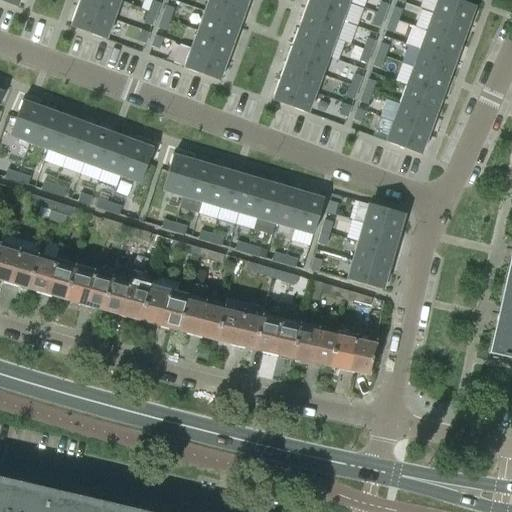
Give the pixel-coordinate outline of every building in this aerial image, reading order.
[(80,0),(78,8),(113,21),(120,2),(112,0),(80,0)] [(238,25),(244,7),(225,0),(207,0),(203,12),(238,25)] [(337,0),(309,0),(306,9),(341,22),(348,4),(337,0)] [(435,0),(431,13),(466,26),(472,8),(449,0),(435,0)] [(159,4),(152,1),(148,13),(155,15),(159,4)] [(383,17),(387,5),(380,2),(375,14),(383,17)] [(168,20),(172,8),(165,6),(161,17),(168,20)] [(400,10),(393,7),(389,19),(396,21),(400,10)] [(113,21),(78,8),(71,28),(106,41),(113,21)] [(334,40),(341,22),(306,9),(299,27),(334,40)] [(238,25),(203,12),(196,30),(231,43),(238,25)] [(151,27),(155,15),(148,13),(143,24),(151,27)] [(431,13),(424,32),(459,44),(466,26),(431,13)] [(375,14),(371,25),(379,28),(383,17),(375,14)] [(168,20),(161,17),(156,29),(164,32),(168,20)] [(384,30),(392,33),(396,21),(389,19),(384,30)] [(299,27),(293,45),(328,58),(334,40),(299,27)] [(189,48),(225,61),(231,43),(196,30),(189,48)] [(141,31),(137,42),(144,45),(148,33),(141,31)] [(452,62),(459,44),(424,32),(417,50),(452,62)] [(162,38),(154,35),(150,47),(157,50),(162,38)] [(374,41),(367,38),(362,50),(370,53),(374,41)] [(375,55),(383,57),(387,46),(380,43),(375,55)] [(286,63),(321,76),(328,58),(293,45),(286,63)] [(182,68),(217,81),(225,61),(189,48),(182,68)] [(370,53),(362,50),(358,62),(366,64),(370,53)] [(452,62),(417,50),(411,68),(446,80),(452,62)] [(375,55),(371,66),(379,69),(383,57),(375,55)] [(321,76),(286,63),(280,81),(315,94),(321,76)] [(439,98),(446,80),(411,68),(404,86),(439,98)] [(357,89),(361,77),(353,74),(349,86),(357,89)] [(367,79),(362,91),(370,94),(374,82),(367,79)] [(280,81),(272,101),(307,114),(315,94),(280,81)] [(352,100),(357,89),(349,86),(345,98),(352,100)] [(398,104),(433,116),(439,98),(404,86),(398,104)] [(366,105),(370,94),(362,91),(358,102),(366,105)] [(28,144),(40,109),(20,102),(8,137),(28,144)] [(350,107),(343,104),(338,116),(346,118),(350,107)] [(433,116),(398,104),(391,122),(426,135),(433,116)] [(40,109),(28,144),(46,151),(59,116),(40,109)] [(352,120),(359,123),(363,112),(356,109),(352,120)] [(77,122),(59,116),(46,151),(64,157),(77,122)] [(82,164),(95,129),(77,122),(64,157),(82,164)] [(384,142),(419,155),(426,135),(391,122),(384,142)] [(82,164),(100,170),(113,135),(95,129),(82,164)] [(100,170),(118,177),(131,142),(113,135),(100,170)] [(151,149),(131,142),(118,177),(138,184),(151,149)] [(189,161),(168,155),(158,191),(178,197),(189,161)] [(197,203),(207,167),(189,161),(178,197),(197,203)] [(215,208),(226,172),(207,167),(197,203),(215,208)] [(5,172),(2,179),(14,183),(16,175),(5,172)] [(215,208),(234,213),(244,177),(226,172),(215,208)] [(14,183),(26,187),(28,179),(16,175),(14,183)] [(263,183),(244,177),(234,213),(252,218),(263,183)] [(41,183),(39,191),(50,195),(53,187),(41,183)] [(281,188),(263,183),(252,218),(271,224),(281,188)] [(65,191),(53,187),(50,195),(62,199),(65,191)] [(281,188),(271,224),(289,229),(299,193),(281,188)] [(289,229),(308,234),(319,199),(299,193),(289,229)] [(36,197),(28,194),(25,203),(34,206),(36,197)] [(77,195),(75,203),(87,207),(89,199),(77,195)] [(45,199),(36,197),(34,206),(42,209),(45,199)] [(42,209),(50,211),(53,202),(45,199),(42,209)] [(96,201),(93,209),(105,213),(108,205),(96,201)] [(329,215),(332,203),(324,201),(321,213),(329,215)] [(53,202),(50,211),(58,214),(61,205),(53,202)] [(58,214),(66,216),(69,207),(61,205),(58,214)] [(108,205),(105,213),(117,217),(119,209),(108,205)] [(361,225),(397,235),(403,215),(367,205),(361,225)] [(77,210),(69,207),(66,216),(74,219),(77,210)] [(318,225),(325,227),(329,215),(321,213),(318,225)] [(99,227),(107,229),(110,221),(101,218),(99,227)] [(118,223),(110,221),(107,229),(113,231),(115,232),(118,223)] [(159,222),(156,230),(168,234),(170,226),(159,222)] [(115,232),(124,235),(127,226),(118,223),(115,232)] [(361,225),(356,243),(392,253),(397,235),(361,225)] [(127,226),(124,235),(132,237),(135,229),(127,226)] [(180,237),(182,229),(170,226),(168,234),(180,237)] [(135,229),(132,237),(140,240),(142,231),(135,229)] [(110,240),(121,244),(124,235),(115,232),(113,231),(110,240)] [(148,242),(150,234),(142,231),(140,240),(148,242)] [(193,241),(205,244),(207,237),(195,233),(193,241)] [(217,248),(219,240),(207,237),(205,244),(217,248)] [(318,252),(321,240),(314,238),(310,250),(318,252)] [(181,243),(172,241),(170,250),(179,252),(181,243)] [(181,243),(179,252),(188,255),(190,246),(181,243)] [(387,272),(392,253),(356,243),(351,261),(387,272)] [(230,251),(242,255),(244,247),(232,244),(230,251)] [(190,246),(188,255),(197,257),(199,248),(190,246)] [(0,247),(0,282),(25,290),(35,258),(0,247)] [(244,247),(242,255),(254,258),(256,251),(244,247)] [(197,257),(205,260),(207,251),(199,248),(197,257)] [(307,262),(315,264),(318,252),(310,250),(307,262)] [(213,262),(216,253),(207,251),(205,260),(213,262)] [(221,265),(224,256),(216,253),(213,262),(221,265)] [(267,262),(279,265),(281,258),(269,254),(267,262)] [(35,258),(25,290),(63,301),(73,269),(48,261),(35,258)] [(279,265),(291,269),(293,261),(281,258),(279,265)] [(387,272),(351,261),(345,281),(381,291),(387,272)] [(257,265),(248,262),(246,271),(255,274),(257,265)] [(266,268),(257,265),(255,274),(263,277),(266,268)] [(272,279),(275,270),(266,268),(263,277),(272,279)] [(73,269),(63,301),(100,311),(109,279),(83,272),(73,269)] [(275,270),(272,279),(280,281),(282,272),(275,270)] [(190,285),(202,288),(206,274),(195,271),(190,285)] [(290,275),(282,272),(280,281),(287,284),(290,275)] [(295,286),(298,277),(290,275),(287,284),(295,286)] [(109,279),(100,311),(138,322),(148,289),(137,287),(109,279)] [(331,287),(322,284),(319,293),(329,296),(331,287)] [(329,296),(338,298),(340,290),(331,287),(329,296)] [(511,289),(504,287),(496,320),(511,323),(511,289)] [(148,289),(138,322),(154,327),(176,333),(185,299),(186,296),(165,290),(164,294),(148,289)] [(340,290),(338,298),(347,301),(349,292),(340,290)] [(349,292),(347,301),(354,303),(357,294),(349,292)] [(364,297),(357,294),(354,303),(362,305),(364,297)] [(364,297),(362,305),(369,307),(371,299),(364,297)] [(185,299),(176,333),(199,339),(215,342),(223,309),(188,300),(185,299)] [(223,309),(215,342),(253,351),(262,319),(261,318),(263,308),(226,300),(224,310),(223,309)] [(262,319),(253,351),(291,360),(299,327),(278,322),(262,319)] [(511,323),(496,320),(489,353),(511,357),(511,323)] [(299,327),(291,360),(329,368),(338,336),(314,330),(299,327)] [(367,376),(375,343),(338,336),(329,368),(367,376)] [(0,511),(24,511),(30,487),(0,480),(0,511)] [(58,511),(63,495),(30,487),(24,511),(58,511)] [(58,511),(93,511),(96,503),(63,495),(58,511)] [(127,511),(128,510),(96,503),(93,511),(127,511)]
